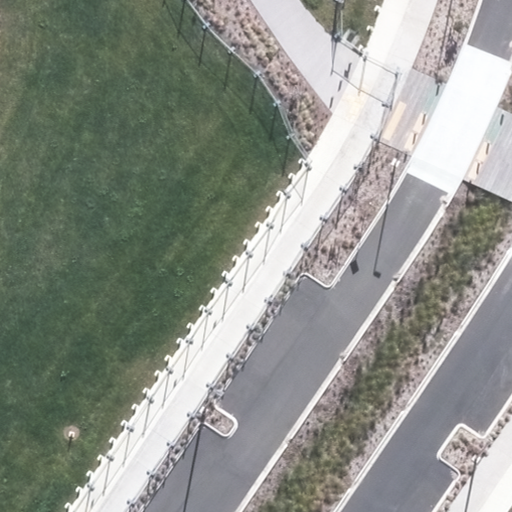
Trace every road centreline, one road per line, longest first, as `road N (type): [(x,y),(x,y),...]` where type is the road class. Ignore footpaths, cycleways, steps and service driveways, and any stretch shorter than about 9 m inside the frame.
road 1 (tertiary): [(201,511),(428,175),(503,0)]
road 2 (tertiary): [(511,307),(376,511)]
